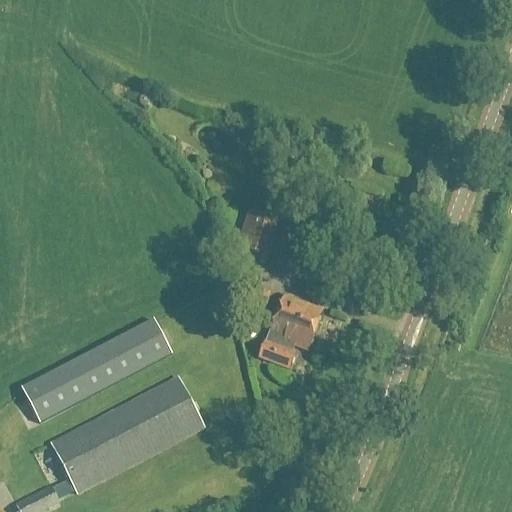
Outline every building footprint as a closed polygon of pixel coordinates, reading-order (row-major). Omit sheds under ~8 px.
[(251,213),(239,250),(264,258),(276,221),(251,213)] [(271,294),(245,286),(237,310),(263,318),(271,294)] [(322,311),(282,297),(260,359),(291,370),(297,353),(292,351),(293,347),(308,352),(322,311)] [(169,352),(154,323),(36,384),(22,391),(38,420),(51,413),(169,352)] [(204,429),(179,380),(50,447),(76,496),(204,429)] [(51,492),(16,510),(17,511),(44,511),(58,505),(51,492)]
